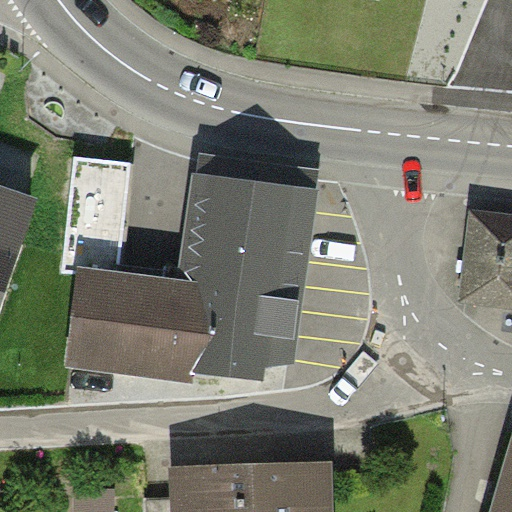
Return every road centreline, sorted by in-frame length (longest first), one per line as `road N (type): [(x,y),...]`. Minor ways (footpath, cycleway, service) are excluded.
road 1 (residential): [(0,431),(286,416),(341,406),(421,357)]
road 2 (tertiary): [(59,0),(86,33),(194,101),(245,117),(395,135)]
road 3 (residential): [(421,357),(390,191),(395,135)]
road 4 (residential): [(483,144),(511,5)]
